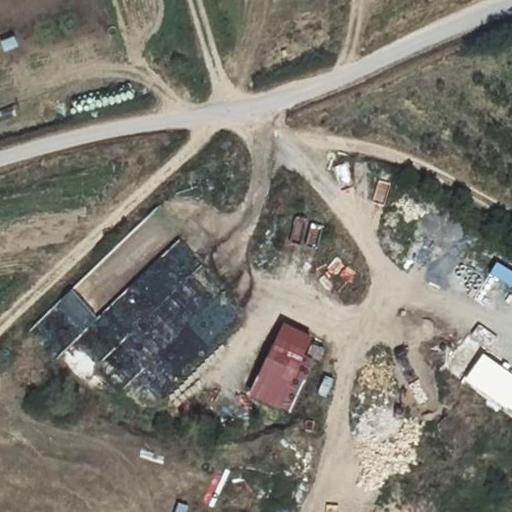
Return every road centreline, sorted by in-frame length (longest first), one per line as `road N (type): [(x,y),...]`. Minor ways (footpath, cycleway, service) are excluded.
road 1 (unclassified): [(0,161),(220,113),(511,9)]
road 2 (track): [(220,113),(383,152),(511,221)]
road 3 (track): [(220,113),(0,328)]
